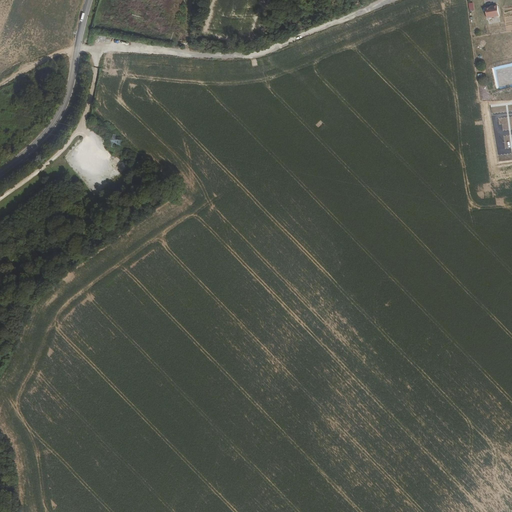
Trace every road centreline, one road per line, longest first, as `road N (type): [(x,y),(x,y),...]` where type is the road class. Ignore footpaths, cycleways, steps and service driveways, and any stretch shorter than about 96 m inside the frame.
road 1 (track): [(0,88),(82,49),(249,53),(390,0)]
road 2 (tertiary): [(88,0),(59,115),(0,172)]
road 3 (track): [(96,48),(78,130),(54,159),(0,197)]
